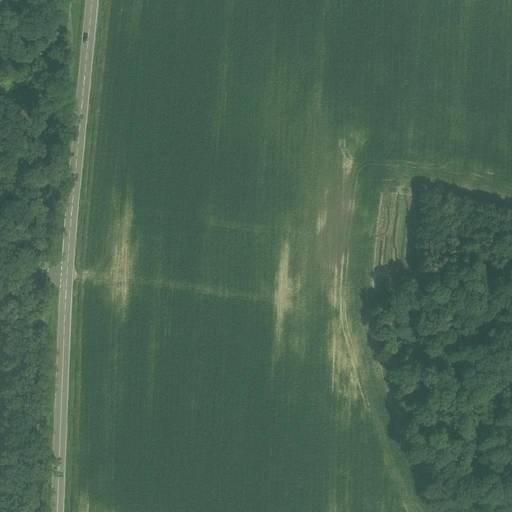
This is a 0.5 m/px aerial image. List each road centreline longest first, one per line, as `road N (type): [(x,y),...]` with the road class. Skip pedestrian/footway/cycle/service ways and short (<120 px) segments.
road 1 (secondary): [(92,0),(67,275)]
road 2 (secondary): [(67,275),(56,511)]
road 3 (unknown): [(511,315),(485,374),(478,421),(486,455),(511,477)]
